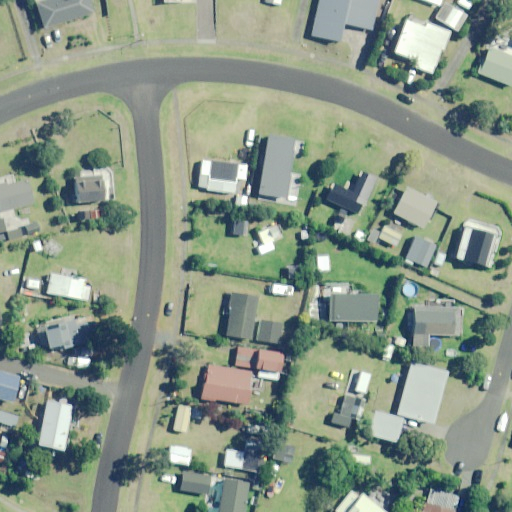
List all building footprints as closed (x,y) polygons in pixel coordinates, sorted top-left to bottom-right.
[(91,14),(87,0),(47,0),(35,4),(42,29),(91,14)] [(318,0),(310,36),(337,42),(341,24),(370,30),(376,0),(318,0)] [(465,16),(450,8),(441,23),(456,31),(465,16)] [(422,28),(403,21),(391,53),(414,62),(412,68),(429,74),(439,50),(441,51),(448,33),(423,24),(422,28)] [(511,81),(511,58),(486,48),(476,74),(510,87),(511,81)] [(291,141),(264,137),(257,196),(283,199),(291,141)] [(244,164),(198,160),(197,176),(205,177),(203,192),(234,195),(235,182),(242,182),(244,164)] [(112,201),(110,176),(72,178),(74,203),(112,201)] [(0,212),(31,205),(25,181),(0,187),(0,212)] [(341,190),(327,183),(319,201),(334,207),(341,190)] [(433,204),(404,189),(391,214),(421,228),(433,204)] [(247,197),(233,196),(232,207),(246,208),(247,197)] [(374,212),(370,205),(356,214),(361,221),(374,212)] [(37,233),(34,223),(23,226),(26,236),(37,233)] [(278,237),(272,225),(256,232),(261,243),(255,247),(259,255),(272,249),(269,243),(274,241),(273,239),(278,237)] [(494,237),(463,227),(454,259),(485,268),(494,237)] [(398,236),(382,228),(377,238),(393,247),(398,236)] [(18,229),(5,233),(8,241),(21,237),(18,229)] [(432,246),(412,238),(403,259),(424,267),(432,246)] [(48,274),(44,295),(87,301),(89,288),(81,287),(82,279),(48,274)] [(373,323),(375,297),(326,294),(326,302),(325,321),(373,323)] [(255,298),(231,295),(225,337),(249,340),(255,298)] [(457,336),(457,309),(410,308),(409,347),(426,348),(426,336),(457,336)] [(45,353),(50,352),(99,339),(94,320),(73,325),(71,316),(42,323),(44,331),(39,332),(45,353)] [(280,325),(258,321),(255,341),(277,344),(280,325)] [(279,354),(236,348),(234,366),(257,369),(256,378),(275,380),(279,354)] [(444,373),(409,363),(395,415),(430,425),(444,373)] [(248,372),(201,367),(198,400),(245,404),(248,372)] [(18,379),(0,373),(0,402),(9,405),(18,379)] [(362,402),(320,390),(317,400),(341,407),(338,417),(329,414),(327,422),(346,428),(349,419),(357,421),(362,402)] [(69,407),(44,402),(35,446),(60,451),(69,407)] [(189,409),(177,406),(172,431),(184,433),(189,409)] [(400,419),(373,412),(366,436),(393,443),(400,419)] [(17,419),(2,414),(0,419),(0,431),(11,435),(17,419)] [(260,426),(246,426),(245,434),(260,434),(260,426)] [(259,439),(244,438),(244,446),(259,447),(259,439)] [(288,464),(292,449),(279,446),(276,461),(288,464)] [(188,450),(168,447),(166,462),(186,466),(188,450)] [(10,454),(0,450),(0,464),(6,467),(10,454)] [(257,454),(241,453),(240,470),(255,471),(257,454)] [(367,457),(346,455),(345,469),(366,470),(367,457)] [(223,467),(207,464),(206,473),(221,476),(223,467)] [(208,477),(180,473),(178,491),(205,495),(208,477)] [(242,511),(246,484),(222,480),(217,511),(242,511)] [(452,511),(457,497),(428,489),(421,511),(452,511)] [(380,511),(349,490),(333,511),(380,511)]
